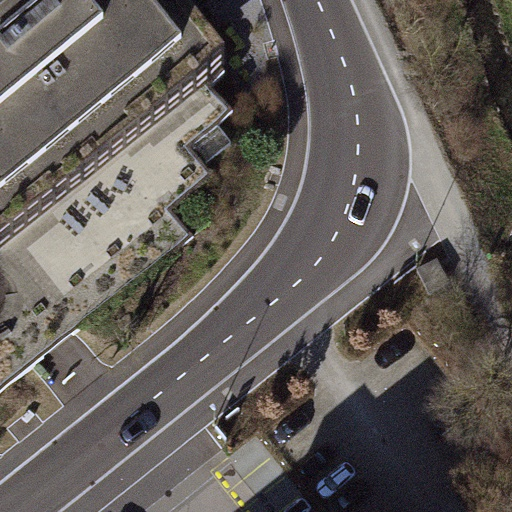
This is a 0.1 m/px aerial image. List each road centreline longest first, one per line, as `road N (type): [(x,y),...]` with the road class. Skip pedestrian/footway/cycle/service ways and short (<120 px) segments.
road 1 (unclassified): [(22,511),(253,319),(326,243),(346,209),(359,159),(346,59),(319,0)]
road 2 (track): [(346,59),(431,171),(511,343)]
